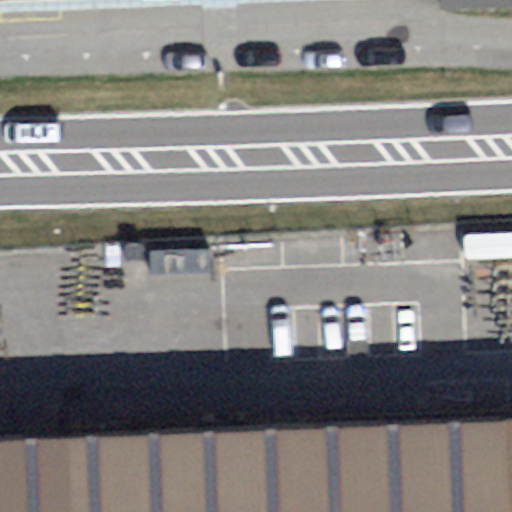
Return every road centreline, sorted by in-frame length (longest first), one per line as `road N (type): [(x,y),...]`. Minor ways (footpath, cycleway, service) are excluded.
road 1 (unclassified): [(511,31),(420,22),(0,37)]
road 2 (primary): [(511,117),(0,136)]
road 3 (primary): [(0,187),(511,171)]
